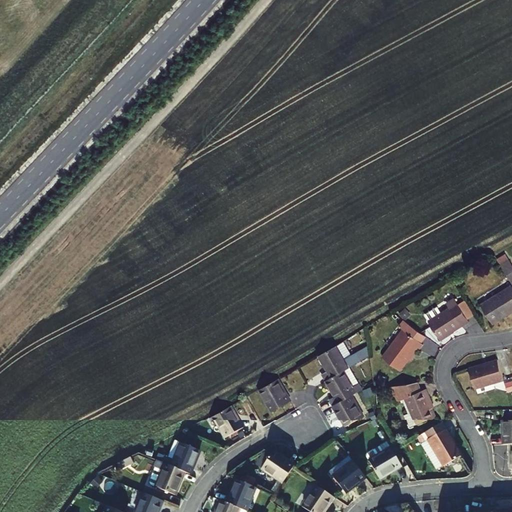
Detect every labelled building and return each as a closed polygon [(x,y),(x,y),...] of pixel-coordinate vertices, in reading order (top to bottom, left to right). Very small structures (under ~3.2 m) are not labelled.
[(511,261),(511,259),(502,264),(511,279),(511,261)] [(511,311),(511,284),(481,303),(491,320),(504,313),(506,315),(511,311)] [(472,320),(458,297),(450,302),(453,306),(431,320),(442,338),(472,320)] [(426,335),(404,318),(400,323),(404,326),(383,356),(400,368),(417,347),(419,348),(424,341),(422,340),(426,335)] [(326,381),(349,368),(356,364),(351,356),(344,342),(320,356),(328,371),(322,374),(326,381)] [(369,357),(368,347),(351,356),(356,364),(369,357)] [(504,380),(498,360),(469,368),(475,388),(504,380)] [(329,400),(332,406),(350,396),(361,390),(349,368),(326,381),(335,397),(329,400)] [(289,401),(277,379),(259,390),(271,411),(289,401)] [(420,389),(417,381),(391,385),(398,401),(404,398),(409,412),(403,415),(406,424),(404,425),(405,428),(407,429),(411,428),(411,426),(434,416),(429,403),(430,403),(424,387),(420,389)] [(350,396),(332,406),(345,429),(362,419),(350,396)] [(241,428),(229,406),(227,407),(211,416),(223,438),(241,428)] [(458,456),(439,423),(415,438),(419,445),(426,441),(441,467),(458,456)] [(401,466),(387,441),(379,446),(383,452),(368,461),(379,479),(401,466)] [(171,468),(183,473),(189,475),(198,451),(180,444),(171,468)] [(383,452),(379,446),(364,454),(368,461),(383,452)] [(294,466),(273,452),(262,469),(283,483),(294,466)] [(364,477),(353,461),(332,476),(344,492),(364,477)] [(174,495),(183,473),(171,468),(157,462),(149,482),(150,486),(156,488),(174,495)] [(226,504),(240,509),(245,511),(255,488),(236,480),(226,504)] [(322,511),(333,497),(316,486),(302,507),(309,511),(322,511)] [(158,511),(162,502),(144,495),(136,511),(158,511)] [(238,511),(240,509),(226,504),(221,501),(216,511),(238,511)]
